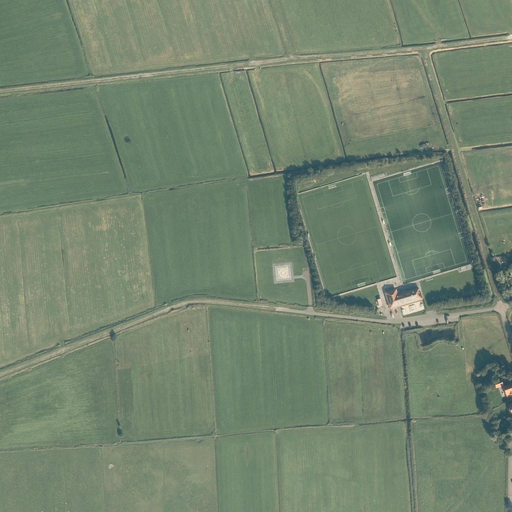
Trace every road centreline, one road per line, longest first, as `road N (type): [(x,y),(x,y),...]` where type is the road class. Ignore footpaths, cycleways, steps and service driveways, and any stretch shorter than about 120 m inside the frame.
road 1 (track): [(0,91),(291,58)]
road 2 (track): [(0,375),(187,303),(275,308)]
road 3 (track): [(501,307),(424,48)]
road 4 (unclassified): [(275,308),(399,322),(501,307)]
road 5 (track): [(291,58),(424,48)]
